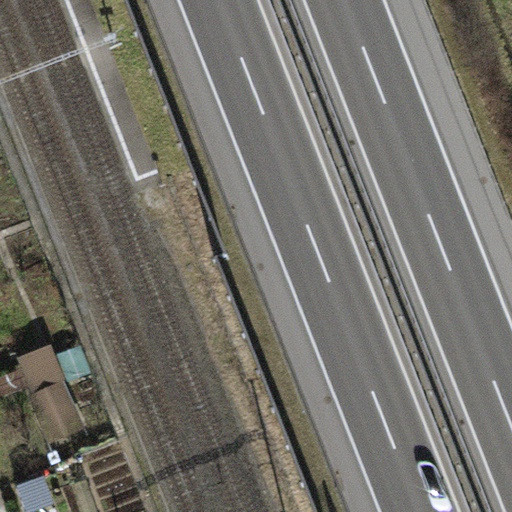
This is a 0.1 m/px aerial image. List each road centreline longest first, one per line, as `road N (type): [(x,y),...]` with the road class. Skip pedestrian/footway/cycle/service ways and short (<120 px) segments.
road 1 (motorway): [(217,0),(418,511)]
road 2 (motorway): [(511,422),(346,0)]
